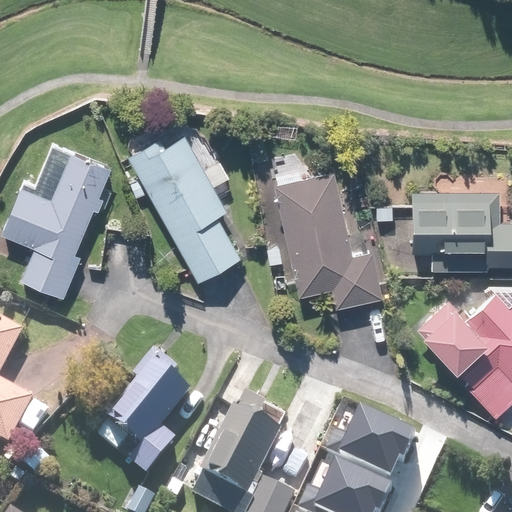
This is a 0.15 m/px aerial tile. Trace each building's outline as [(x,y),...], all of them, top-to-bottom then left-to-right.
[(162,133),(129,152),(141,174),(127,182),(135,196),(150,188),(201,279),(245,254),(221,212),(231,206),(217,183),(231,175),(219,156),(206,164),(187,131),(168,142),(162,133)] [(31,165),(4,232),(36,245),(23,278),(67,296),(84,256),(75,252),(93,207),(101,210),(108,194),(101,191),(113,162),(56,139),(43,170),(31,165)] [(302,171),(273,177),(298,293),(333,286),(336,305),(386,294),(365,188),(344,193),(339,169),(303,177),(302,171)] [(511,220),(500,220),(501,191),(415,189),(414,249),(434,250),(434,267),(490,268),(490,263),(511,263),(511,220)] [(500,287),(471,314),(494,338),(507,352),(472,385),(499,414),(511,401),(511,298),(511,299),(500,287)] [(450,292),(417,323),(461,369),(494,338),(471,314),(450,292)] [(0,438),(12,445),(36,400),(1,381),(26,335),(0,320),(0,438)] [(132,379),(138,384),(109,419),(113,422),(101,437),(148,476),(178,440),(164,428),(195,392),(177,377),(181,372),(155,351),(132,379)] [(294,417),(247,392),(195,494),(229,511),(294,511),(302,498),(263,478),(294,417)] [(335,425),(326,446),(391,473),(400,452),(405,454),(417,426),(357,401),(345,429),(335,425)] [(335,458),(315,503),(335,511),(371,511),(374,505),(379,507),(390,482),(335,458)] [(191,485),(171,474),(160,493),(180,504),(191,485)] [(148,511),(157,499),(135,486),(122,506),(132,511),(148,511)]
